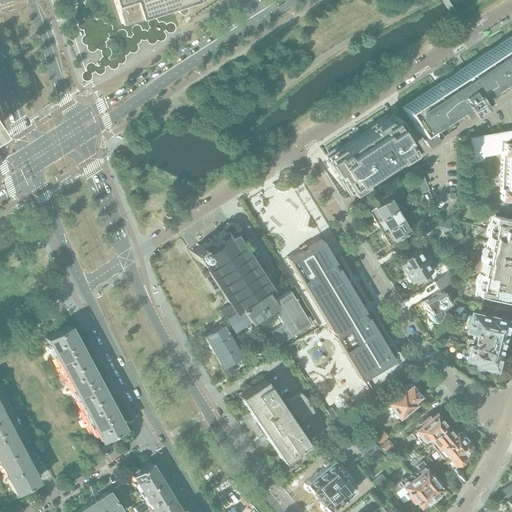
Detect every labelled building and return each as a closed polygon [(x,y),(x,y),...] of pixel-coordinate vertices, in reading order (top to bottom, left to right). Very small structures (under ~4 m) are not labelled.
[(113,0),(121,25),(174,8),(175,10),(176,12),(177,13),(179,13),(181,13),(182,12),(183,10),(183,8),(183,7),(182,5),(198,0),(113,0)] [(511,36),(454,74),(446,79),(402,108),(415,128),(421,138),(423,140),(424,142),(426,146),(427,148),(438,141),(442,138),(446,144),(436,151),(436,156),(436,193),(450,193),(450,199),(454,199),(454,193),(454,139),(458,137),(447,119),(444,121),(441,116),(453,108),(455,111),(449,114),(452,118),(451,119),(455,125),(492,102),(486,94),(485,92),(479,95),(478,92),(511,69),(511,36)] [(391,114),(325,158),(338,177),(330,182),(339,198),(348,199),(400,165),(404,163),(417,154),(413,148),(411,145),(391,114)] [(511,129),(468,137),(470,150),(471,155),(470,156),(481,155),(480,154),(480,150),(501,152),(499,199),(510,200),(510,201),(511,200),(511,129)] [(428,191),(422,177),(416,180),(422,193),(428,191)] [(393,209),(397,207),(389,193),(379,199),(380,201),(366,210),(366,209),(365,209),(373,221),(393,209)] [(473,207),(474,199),(461,197),(460,204),(473,207)] [(379,232),(400,219),(393,209),(373,221),(379,232)] [(428,229),(438,222),(434,216),(424,223),(428,229)] [(511,220),(492,216),(490,222),(493,223),(490,236),(488,236),(486,242),(511,247),(511,220)] [(441,222),(436,225),(440,233),(454,224),(451,220),(449,217),(441,222)] [(392,240),(412,227),(409,223),(404,226),(400,219),(379,232),(386,244),(392,240)] [(271,303),(269,299),(264,292),(269,289),(233,235),(235,234),(236,232),(236,229),(236,227),(234,225),(233,224),(230,223),(228,223),(226,224),(225,225),(224,227),(223,228),(223,230),(199,246),(198,244),(188,251),(195,260),(198,258),(228,304),(218,310),(227,323),(221,326),(221,325),(203,335),(220,366),(219,366),(225,377),(233,373),(227,362),(238,355),(224,331),(230,327),(232,330),(242,324),(251,318),(253,320),(255,321),(258,322),(261,322),(263,321),(265,320),(267,318),(268,316),(269,314),(269,312),(269,309),(268,307),(272,304),(271,303)] [(286,258),(285,258),(358,379),(359,381),(362,380),(364,379),(392,362),(390,360),(391,359),(318,238),(317,239),(317,238),(304,246),(303,244),(297,248),(298,249),(285,257),(286,258)] [(511,247),(486,242),(485,248),(487,249),(486,255),(484,262),(482,262),(481,268),(511,274),(511,247)] [(404,256),(396,261),(403,272),(424,260),(423,259),(429,256),(423,245),(419,247),(408,253),(408,252),(404,255),(404,256)] [(424,260),(403,272),(410,283),(418,278),(418,279),(422,276),(422,275),(433,269),(436,267),(429,256),(423,259),(424,260)] [(447,272),(458,266),(455,259),(444,266),(447,272)] [(511,274),(481,268),(480,274),(482,274),(479,288),(476,288),(475,294),(510,302),(511,299),(511,298),(511,274)] [(448,303),(442,293),(452,287),(447,273),(433,282),(439,292),(422,302),(426,308),(425,308),(427,312),(425,313),(430,321),(432,322),(434,322),(435,322),(437,321),(443,308),(442,306),(448,303)] [(306,317),(289,291),(271,303),(272,304),(268,307),(269,309),(269,312),(275,312),(283,324),(271,332),(278,344),(311,324),(310,323),(306,317)] [(505,326),(506,321),(489,316),(487,313),(479,311),(475,313),(470,312),(467,313),(465,313),(461,329),(474,332),(501,339),(502,336),(504,337),(507,327),(505,326)] [(85,359),(74,340),(67,326),(44,338),(52,353),(49,355),(51,358),(54,356),(62,371),(85,359)] [(502,343),(502,342),(501,341),(501,339),(474,332),(472,338),(467,337),(465,345),(497,353),(499,348),(500,348),(502,347),(502,343)] [(443,339),(440,338),(438,343),(451,347),(453,342),(448,340),(445,340),(443,339)] [(497,363),(500,354),(497,353),(465,345),(464,349),(462,349),(460,354),(465,356),(464,359),(475,362),(474,367),(475,369),(480,370),(483,369),(483,367),(494,370),(495,363),(497,363)] [(277,350),(275,346),(268,350),(270,354),(277,350)] [(103,393),(92,373),(85,359),(62,371),(70,387),(67,388),(69,391),(72,390),(80,405),(103,393)] [(239,392),(237,394),(238,396),(237,396),(238,397),(252,417),(255,421),(253,423),(258,420),(267,434),(263,437),(263,438),(265,436),(267,440),(281,461),(281,462),(294,453),(296,451),(297,451),(307,445),(307,444),(306,444),(287,416),(292,413),(293,414),(299,420),(311,411),(308,404),(304,398),(298,392),(285,400),(288,408),(289,409),(285,412),(263,380),(263,379),(253,386),(250,388),(243,393),(241,394),(239,392)] [(411,402),(418,396),(409,386),(405,389),(403,386),(400,388),(398,386),(390,392),(392,395),(384,401),(391,410),(390,414),(392,417),(396,416),(397,417),(405,411),(406,411),(407,411),(408,411),(409,411),(410,411),(411,410),(412,410),(413,408),(413,407),(413,406),(413,404),(411,402)] [(121,426),(110,407),(103,393),(80,405),(88,420),(85,422),(87,425),(89,423),(98,439),(121,426)] [(365,412),(360,406),(351,414),(356,420),(365,412)] [(424,440),(425,439),(443,424),(442,421),(440,419),(437,417),(434,413),(429,418),(427,415),(418,422),(420,425),(405,437),(408,441),(411,438),(412,439),(416,436),(422,444),(425,441),(424,440)] [(0,456),(18,447),(8,428),(1,414),(0,414),(0,456)] [(358,423),(351,414),(350,414),(346,417),(353,427),(358,423)] [(434,449),(453,433),(449,428),(446,428),(443,424),(425,439),(426,440),(434,449)] [(387,437),(381,430),(372,438),(378,445),(387,437)] [(467,448),(467,444),(465,441),(461,441),(455,433),(453,433),(434,449),(434,450),(437,448),(443,456),(444,455),(452,464),(456,464),(460,461),(461,456),(459,454),(467,448)] [(382,452),(391,445),(386,439),(378,447),(382,452)] [(36,480),(28,466),(18,447),(0,456),(0,469),(2,472),(3,471),(7,478),(5,479),(12,492),(14,491),(15,492),(20,489),(20,488),(28,484),(29,484),(33,482),(33,481),(36,480)] [(375,448),(368,454),(368,455),(375,463),(382,457),(375,448)] [(315,497),(350,469),(348,467),(343,471),(339,467),(341,466),(340,465),(337,468),(331,461),(328,463),(326,463),(323,465),(323,467),(303,484),(304,484),(303,484),(303,488),(302,488),(305,491),(309,491),(315,497)] [(417,470),(411,474),(431,499),(437,494),(436,493),(440,489),(436,483),(438,481),(430,472),(424,464),(421,461),(414,466),(417,470)] [(158,477),(157,475),(149,462),(130,474),(140,491),(151,484),(150,482),(158,477)] [(345,496),(352,490),(343,478),(348,474),(348,475),(352,472),(350,469),(315,497),(320,504),(319,508),(322,511),(325,511),(326,511),(339,501),(342,501),(345,498),(345,496)] [(380,474),(370,482),(375,487),(380,483),(384,480),(384,479),(380,474)] [(391,478),(386,483),(392,489),(394,492),(399,498),(398,498),(402,503),(403,503),(408,499),(412,503),(414,501),(419,507),(423,503),(425,504),(431,499),(411,474),(405,479),(403,477),(395,483),(391,478)] [(174,511),(178,509),(170,496),(158,477),(150,482),(151,484),(140,491),(147,502),(143,504),(142,502),(133,508),(135,511),(151,511),(153,511),(174,511)] [(384,480),(380,483),(387,493),(392,489),(386,483),(384,480)] [(133,511),(127,501),(128,500),(118,485),(112,488),(128,511),(133,511)] [(118,511),(120,511),(107,492),(107,491),(79,509),(80,511),(118,511)] [(394,511),(386,501),(380,507),(373,511),(394,511)]
